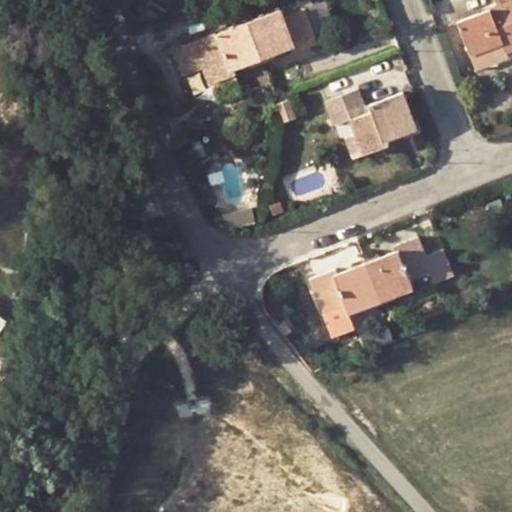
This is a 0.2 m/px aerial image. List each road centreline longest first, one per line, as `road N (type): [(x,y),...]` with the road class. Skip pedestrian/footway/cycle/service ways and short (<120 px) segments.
road 1 (unclassified): [(424,511),(217,263)]
road 2 (unclassified): [(217,263),(127,90),(103,0)]
road 3 (residential): [(467,166),(217,263)]
road 4 (residential): [(467,166),(408,0)]
